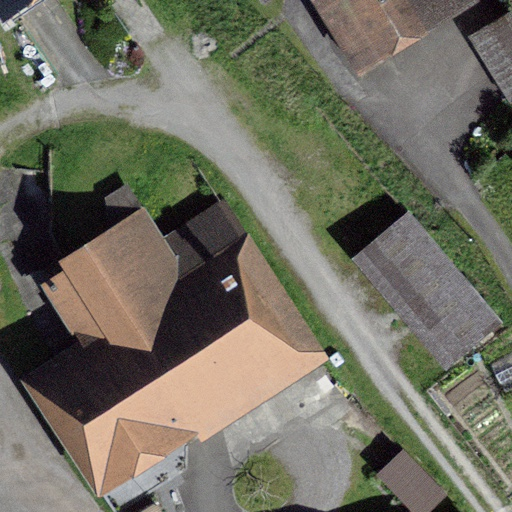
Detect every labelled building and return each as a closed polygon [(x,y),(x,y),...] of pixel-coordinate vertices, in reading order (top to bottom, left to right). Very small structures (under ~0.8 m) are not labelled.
[(357,64),(427,21),(430,26),(470,2),(468,0),(326,0),(319,5),(357,64)] [(509,75),(511,73),(511,0),(507,0),(471,32),(509,75)] [(407,212),(356,257),(448,365),(500,320),(407,212)] [(103,352),(49,387),(102,468),(284,350),(200,221),(163,245),(145,218),(71,265),(64,254),(32,274),(41,289),(47,285),(75,330),(84,324),(103,352)] [(418,511),(422,511),(444,492),(406,452),(383,475),(418,511)]
